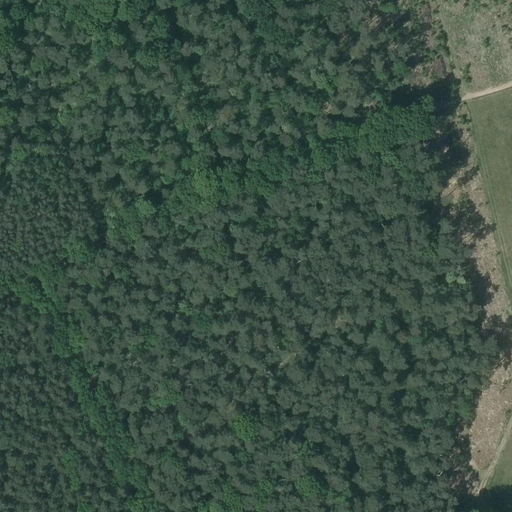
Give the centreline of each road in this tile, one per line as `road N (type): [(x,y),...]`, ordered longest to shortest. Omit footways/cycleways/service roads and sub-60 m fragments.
road 1 (track): [(119,219),(233,170),(511,77)]
road 2 (track): [(32,269),(126,460)]
